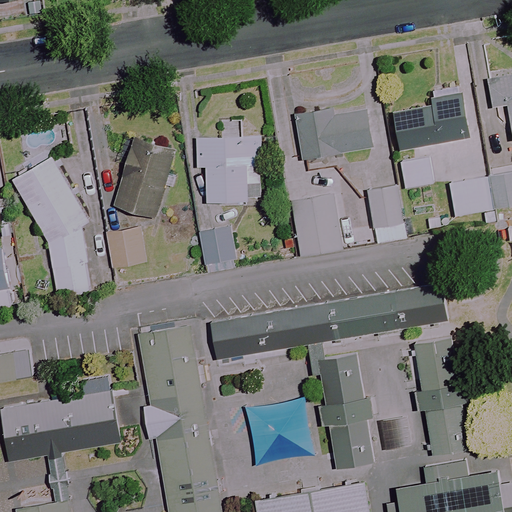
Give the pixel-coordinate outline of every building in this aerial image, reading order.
[(511,75),(491,78),(494,106),(510,104),(511,116),(511,75)] [(470,137),(460,87),(430,93),(432,103),(393,111),(401,150),(470,137)] [(335,114),(333,107),(295,114),(303,159),(373,147),(366,109),(335,114)] [(242,123),(226,123),(226,137),(197,137),(197,166),(208,166),(208,201),(248,201),(248,183),(262,182),(262,136),(242,136),(242,123)] [(116,203),(155,216),(165,185),(175,188),(179,175),(170,172),(178,148),(138,135),(116,203)] [(435,182),(431,157),(402,162),(406,187),(435,182)] [(52,244),(60,294),(91,288),(86,265),(90,262),(84,228),(91,223),(54,160),(16,177),(52,244)] [(494,207),(489,177),(485,177),(450,183),(456,215),(485,210),(487,222),(496,221),(494,207)] [(400,185),(370,190),(378,243),(408,238),(400,185)] [(343,248),(334,194),(293,201),(301,255),(343,248)] [(142,226),(111,231),(117,266),(148,261),(142,226)] [(236,259),(231,226),(201,231),(206,263),(236,259)] [(0,248),(0,305),(9,304),(2,248),(0,248)] [(441,281),(328,301),(335,339),(448,320),(441,281)] [(326,302),(210,322),(216,359),(333,339),(326,302)] [(220,511),(188,324),(134,333),(164,511),(220,511)] [(451,336),(408,343),(429,459),(471,452),(451,336)] [(19,352),(0,355),(0,381),(23,378),(19,352)] [(354,353),(311,360),(331,473),(373,466),(354,353)] [(111,390),(0,408),(0,412),(8,461),(46,455),(55,502),(69,500),(61,452),(120,442),(111,390)] [(413,448),(409,416),(382,420),(387,452),(413,448)] [(426,483),(397,488),(399,500),(389,502),(391,511),(504,511),(497,471),(468,476),(466,460),(424,467),(426,483)] [(368,511),(363,478),(252,497),(254,511),(368,511)] [(69,511),(68,500),(15,509),(15,511),(69,511)]
